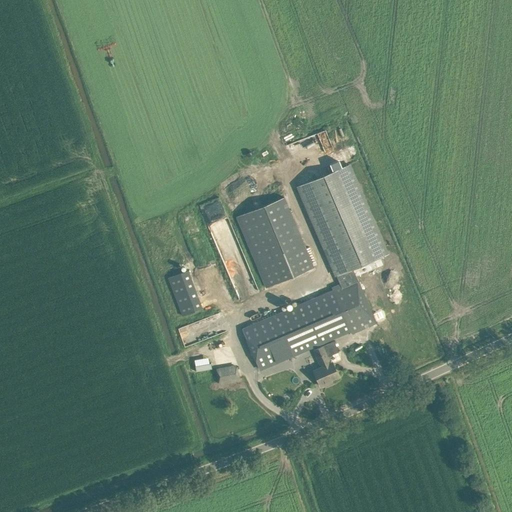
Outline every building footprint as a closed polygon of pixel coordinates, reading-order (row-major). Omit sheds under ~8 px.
[(294,159),(323,147),(321,143),(330,140),(325,129),(288,144),(294,159)] [(357,277),(353,269),(389,253),(350,164),(296,186),(335,276),(337,275),(340,285),(357,277)] [(253,181),(227,193),(237,217),(267,287),(293,276),(314,267),(304,244),(284,253),(264,206),(253,181)] [(225,212),(219,196),(199,204),(205,219),(225,212)] [(182,315),(202,308),(188,268),(168,276),(182,315)] [(334,292),(243,330),(260,369),(350,331),(351,333),(376,323),(357,277),(340,285),(332,288),(334,292)] [(181,327),(185,342),(229,329),(224,314),(181,327)] [(330,363),(327,356),(339,352),(334,341),(323,345),(313,350),(321,367),(314,370),(321,386),(328,383),(327,381),(338,377),(332,362),(330,363)] [(218,382),(239,381),(238,365),(217,366),(218,382)]
